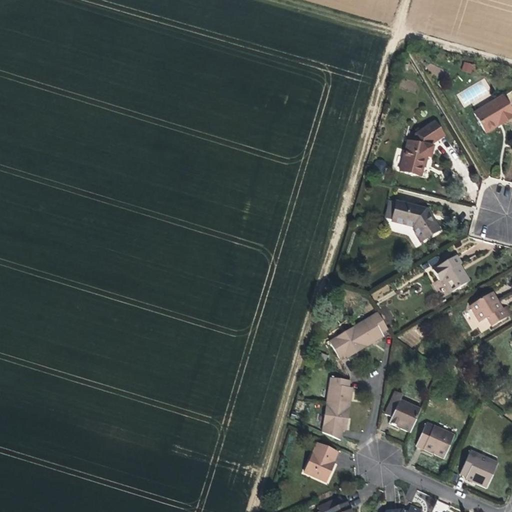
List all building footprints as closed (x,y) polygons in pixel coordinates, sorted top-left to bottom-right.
[(471,73),(473,66),(464,63),(462,71),(471,73)] [(457,95),(464,106),(474,100),(467,89),(457,95)] [(511,118),(511,112),(502,96),(473,114),(485,133),(497,126),(498,127),(499,126),(498,125),(499,122),(504,119),(506,122),(511,118)] [(414,143),(429,147),(430,142),(442,134),(443,136),(444,136),(435,122),(416,135),(416,136),(414,143)] [(431,145),(445,137),(444,136),(443,136),(442,134),(430,142),(429,147),(431,147),(431,145)] [(431,147),(429,147),(414,143),(408,141),(400,172),(421,177),(423,167),(426,157),(428,158),(430,158),(433,148),(431,147)] [(440,230),(434,221),(432,223),(425,211),(425,210),(396,203),(392,221),(413,226),(417,232),(415,233),(420,242),(440,230)] [(431,217),(427,210),(425,210),(425,211),(432,223),(434,221),(431,217)] [(460,269),(458,266),(461,264),(456,256),(432,270),(439,280),(441,279),(445,284),(448,285),(452,292),(469,282),(464,272),(463,272),(462,273),(460,269)] [(431,266),(438,262),(435,258),(429,263),(431,266)] [(387,285),(372,294),(377,302),(392,293),(387,285)] [(497,302),(492,293),(470,306),(480,323),(487,318),(492,327),(507,318),(501,309),(497,302)] [(511,315),(506,306),(501,309),(507,318),(511,315)] [(367,346),(383,337),(382,334),(381,334),(387,330),(378,314),(329,343),(339,359),(345,355),(347,358),(367,346)] [(348,411),(352,389),(348,388),(349,381),(331,378),(326,406),(322,433),(340,441),(341,436),(342,429),(345,430),(348,411)] [(410,433),(420,410),(400,401),(403,395),(395,392),(385,415),(392,418),(389,424),(397,427),(401,429),(410,433)] [(454,436),(426,423),(416,446),(430,453),(444,459),(454,436)] [(333,463),(337,453),(317,444),(304,473),(326,482),(332,468),(334,463),(333,463)] [(486,488),(497,464),(470,451),(459,474),(466,477),(478,483),(477,484),(486,488)] [(297,466),(299,459),(293,456),(290,463),(297,466)] [(349,511),(348,509),(346,503),(343,504),(340,498),(317,508),(318,511),(349,511)]
